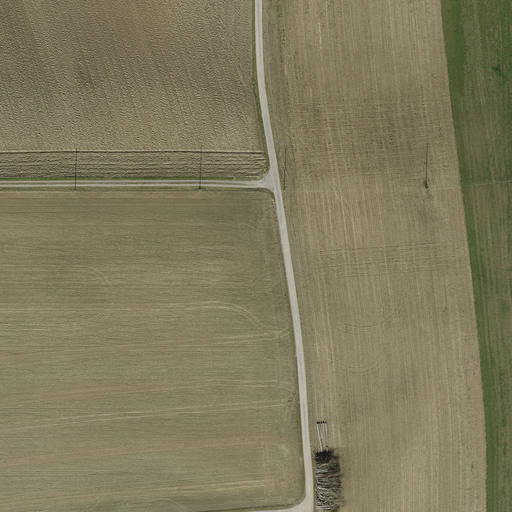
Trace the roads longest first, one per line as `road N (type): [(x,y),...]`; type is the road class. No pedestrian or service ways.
road 1 (track): [(261,0),(264,100),(298,294),(309,511)]
road 2 (track): [(0,183),(275,181)]
